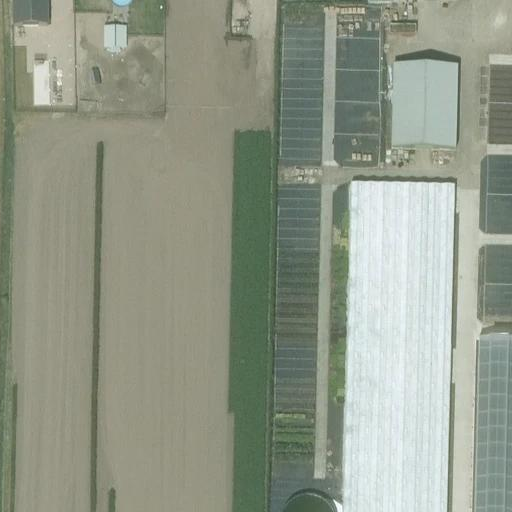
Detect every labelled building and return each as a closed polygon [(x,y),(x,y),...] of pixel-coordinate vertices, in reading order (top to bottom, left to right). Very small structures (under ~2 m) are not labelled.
[(12,0),(13,28),(45,27),(44,0),(12,0)] [(70,39),(14,39),(14,100),(69,101),(70,39)] [(391,67),(389,151),(454,152),(455,69),(391,67)] [(341,511),(444,511),(452,188),(349,186),(344,405),(341,511)] [(511,511),(511,316),(478,315),(473,511),(511,511)] [(333,511),(332,508),(328,503),(326,502),(324,500),(322,499),(316,496),(314,495),(306,494),(298,495),(295,496),(290,499),(288,500),(284,503),(282,505),(280,508),(279,510),(277,511),(333,511)]
